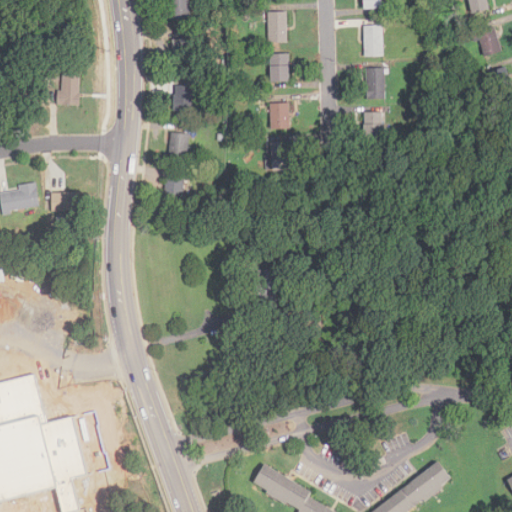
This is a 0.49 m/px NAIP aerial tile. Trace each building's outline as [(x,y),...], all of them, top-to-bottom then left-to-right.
[(173,22),(170,0),(189,0),(191,20),(173,22)] [(366,10),(365,0),(382,0),(383,9),(366,10)] [(472,15),(468,0),(488,0),(491,11),(472,15)] [(270,45),(269,14),(288,13),(289,44),(270,45)] [(366,58),(365,28),(384,27),(385,57),(366,58)] [(486,58),(480,42),(476,43),(473,36),(495,28),(503,52),(486,58)] [(175,66),(174,41),(193,41),(193,66),(175,66)] [(290,83),(272,83),(271,56),(290,56),(290,83)] [(451,71),(450,66),(462,62),(464,67),(451,71)] [(511,95),(500,100),(490,74),(507,68),(511,81),(511,95)] [(368,101),(367,70),(390,70),(390,76),(386,76),(386,100),(368,101)] [(218,89),(205,89),(206,76),(218,77),(218,89)] [(80,107),(58,106),(58,92),(63,93),(64,77),(81,78),(80,107)] [(11,93),(10,85),(20,85),(21,92),(11,93)] [(192,113),(175,112),(176,87),(193,88),(192,113)] [(272,131),(271,105),(290,105),(291,130),(272,131)] [(384,141),(365,141),(366,114),(384,114),(384,141)] [(187,161),(169,159),(172,134),(191,136),(187,161)] [(274,172),(272,145),(289,143),(291,170),(274,172)] [(182,207),(164,205),(167,180),(185,182),(182,207)] [(4,216),(0,196),(21,192),(20,187),(36,185),(40,207),(12,212),(13,215),(4,216)] [(54,213),(53,195),(79,194),(79,212),(54,213)] [(264,318),(263,310),(266,310),(266,304),(262,304),(259,272),(281,270),(284,302),(276,303),(277,317),(264,318)] [(0,502),(57,490),(62,511),(74,511),(81,510),(74,477),(112,469),(102,458),(103,466),(97,468),(96,463),(87,465),(82,439),(99,435),(101,434),(96,411),(74,415),(72,413),(68,417),(47,421),(36,375),(0,382),(0,502)] [(376,511),(439,464),(452,480),(442,488),(426,503),(412,511),(376,511)] [(300,511),(301,511),(286,506),(268,492),(255,484),(266,466),(312,494),(310,498),(333,511),(300,511)]
